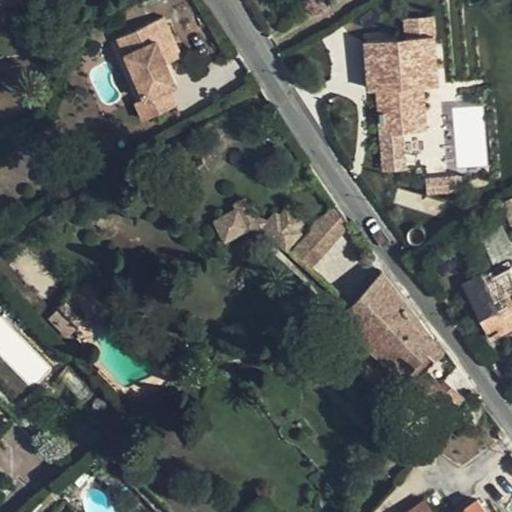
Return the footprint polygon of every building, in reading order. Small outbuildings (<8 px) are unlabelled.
[(0,0),(0,9),(10,8),(9,0),(0,0)] [(404,41),(367,44),(377,173),(406,170),(403,131),(428,129),(425,89),(439,88),(434,17),(402,19),(404,41)] [(165,24),(120,44),(134,72),(147,98),(137,103),(145,121),(173,107),(164,90),(170,88),(178,84),(167,62),(181,55),(165,24)] [(147,98),(134,72),(125,77),(137,103),(147,98)] [(170,88),(164,90),(173,107),(186,100),(178,84),(170,88)] [(225,233),(258,207),(256,204),(253,206),(247,194),(236,199),(239,204),(216,216),(225,233)] [(511,223),(511,196),(502,202),(511,223)] [(351,223),(336,201),(293,250),(312,267),(351,223)] [(258,207),(225,233),(226,235),(254,221),(264,224),(287,244),(302,229),(299,225),(304,218),(289,205),(283,211),(278,209),(271,216),(260,213),(258,207)] [(511,268),(511,267),(494,276),(469,288),(493,334),(511,324),(511,268)] [(466,282),(469,288),(494,276),(490,269),(466,282)] [(425,350),(433,340),(380,270),(338,317),(393,367),(413,385),(434,359),(425,350)] [(103,298),(85,280),(82,283),(79,287),(96,304),(103,298)] [(66,337),(83,320),(66,301),(48,319),(66,337)] [(441,350),(433,340),(425,350),(434,359),(441,350)] [(82,403),(93,392),(68,366),(57,377),(82,403)] [(372,391),(393,410),(403,398),(410,390),(413,385),(393,367),(373,388),(372,391)] [(447,423),(466,400),(450,386),(430,409),(447,423)] [(403,398),(393,410),(388,435),(412,406),(403,398)] [(487,511),(479,499),(460,511),(434,511),(425,499),(407,511),(487,511)]
